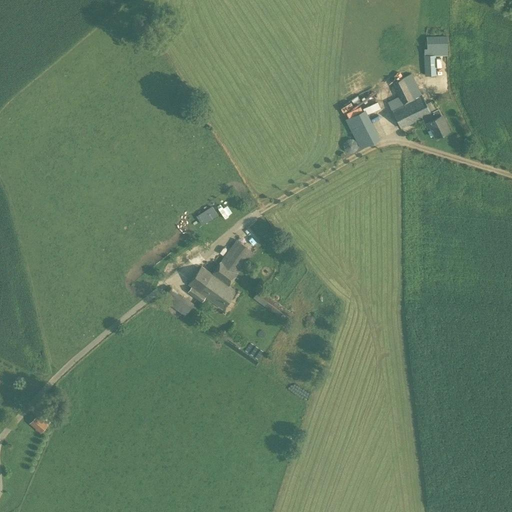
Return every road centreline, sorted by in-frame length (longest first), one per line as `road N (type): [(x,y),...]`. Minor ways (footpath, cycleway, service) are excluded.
road 1 (unclassified): [(0,438),(93,342),(257,212)]
road 2 (track): [(257,212),(391,141),(511,175)]
